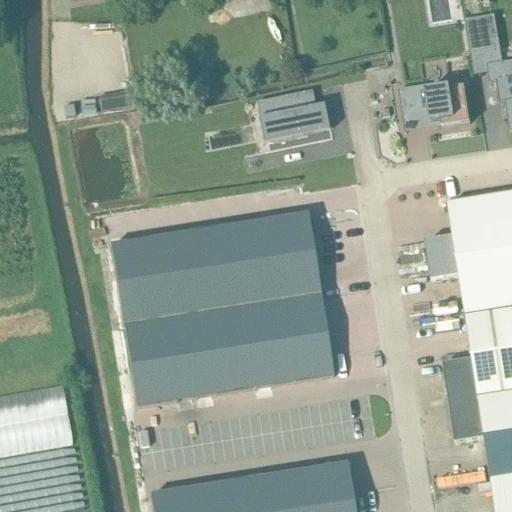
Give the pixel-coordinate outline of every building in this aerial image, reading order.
[(511,63),(502,65),(495,17),(465,22),(471,59),(494,55),(495,66),(487,67),(490,85),(496,84),(499,104),(505,104),(510,134),(511,133),(511,63)] [(154,71),(148,83),(162,90),(168,77),(154,71)] [(426,94),(425,88),(398,92),(405,135),(406,135),(405,129),(441,124),(441,130),(470,125),(464,89),(450,92),(449,90),(426,94)] [(129,108),(127,93),(98,97),(101,113),(129,108)] [(315,109),(311,93),(256,105),(259,121),(257,121),(262,147),(328,134),(322,108),(315,109)] [(381,112),(382,119),(390,118),(389,110),(381,112)] [(459,279),(465,321),(511,313),(511,197),(447,207),(453,240),(425,244),(431,284),(459,279)] [(307,217),(109,249),(122,330),(320,298),(307,217)] [(320,298),(122,330),(135,410),(332,379),(320,298)] [(472,363),(443,367),(455,446),(484,442),(494,511),(511,511),(511,313),(465,321),(472,363)] [(0,511),(82,511),(64,389),(0,398),(0,511)] [(353,511),(346,466),(149,497),(151,511),(353,511)]
